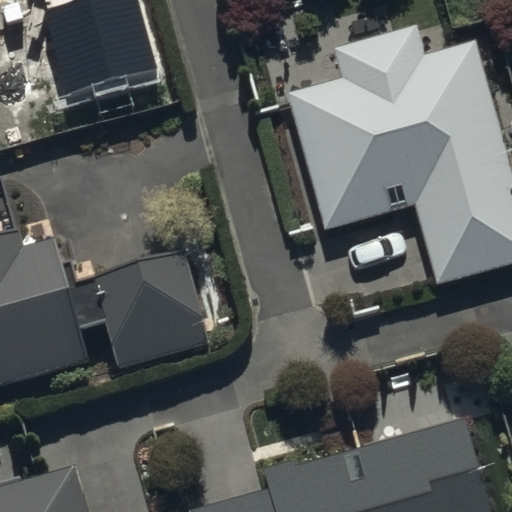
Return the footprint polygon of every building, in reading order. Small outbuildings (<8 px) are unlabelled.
[(142,0),(41,0),(68,97),(162,72),(142,0)] [(511,273),(511,159),(480,48),(430,62),(422,32),(338,56),(347,86),(291,102),(330,238),(420,212),(443,293),(511,273)] [(0,395),(93,368),(82,333),(105,326),(121,378),(216,350),(187,254),(70,289),(58,250),(32,257),(26,237),(0,245),(0,395)] [(490,511),(465,423),(297,470),(295,464),(265,473),(270,492),(197,511),(490,511)] [(0,511),(86,511),(75,471),(0,492),(0,511)]
